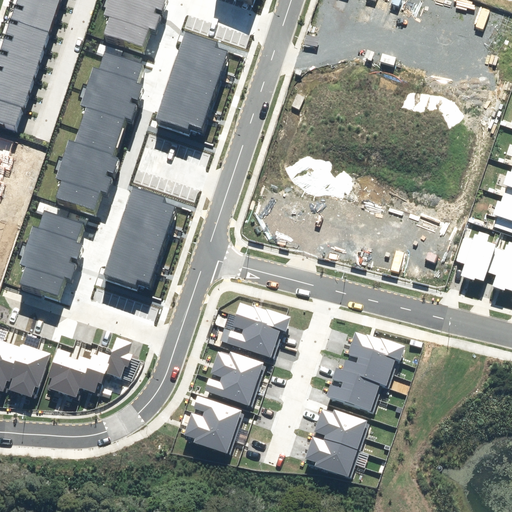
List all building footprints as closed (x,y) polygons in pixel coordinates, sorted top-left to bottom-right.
[(20,0),(0,60),(0,125),(17,131),(60,0),(20,0)] [(111,20),(104,39),(147,54),(154,35),(158,37),(169,3),(164,1),(164,0),(113,0),(107,19),(111,20)] [(187,37),(159,126),(190,135),(191,130),(200,133),(205,119),(209,121),(213,110),(206,108),(215,78),(223,81),(226,69),(222,68),(226,55),(219,52),(221,47),(187,37)] [(71,173),(62,200),(96,211),(143,71),(110,60),(101,89),(93,86),(89,97),(94,99),(74,160),(67,157),(63,170),(71,173)] [(137,190),(109,279),(139,288),(141,283),(150,286),(155,272),(159,274),(163,263),(156,261),(165,232),(173,234),(176,223),(172,221),(176,208),(169,205),(171,200),(137,190)] [(511,198),(506,196),(495,227),(511,232),(511,198)] [(47,217),(24,287),(65,301),(88,230),(47,217)] [(465,237),(457,262),(464,264),(460,278),(474,283),(476,279),(484,282),(488,272),(496,247),(488,244),(489,240),(475,236),(473,240),(465,237)] [(496,247),(488,272),(496,274),(492,288),(506,293),(507,289),(511,290),(511,247),(506,246),(505,250),(496,247)] [(291,318),(241,303),(228,346),(274,360),(282,332),(287,333),(291,318)] [(118,340),(94,330),(90,339),(114,350),(118,340)] [(367,339),(356,335),(344,372),(338,370),(329,397),(372,411),(381,385),(388,387),(397,360),(402,362),(408,345),(369,333),(367,339)] [(0,389),(5,392),(8,382),(11,383),(12,380),(24,346),(0,338),(0,389)] [(94,361),(84,391),(100,396),(107,374),(124,379),(128,367),(131,368),(136,355),(131,353),(134,345),(119,340),(113,358),(96,353),(94,361)] [(15,381),(12,391),(34,399),(37,389),(40,390),(53,353),(25,344),(24,346),(12,380),(15,381)] [(232,357),(221,353),(209,391),(253,405),(267,361),(234,351),(232,357)] [(61,352),(53,378),(56,379),(53,388),(79,397),(81,389),(84,391),(94,361),(82,357),(80,362),(72,359),(73,356),(61,352)] [(199,397),(187,435),(198,439),(196,445),(229,455),(243,411),(199,397)] [(322,413),(306,459),(317,463),(316,467),(351,479),(371,424),(337,412),(335,418),(322,413)]
